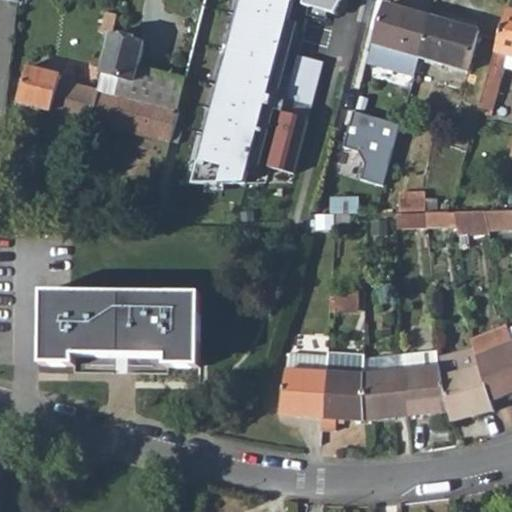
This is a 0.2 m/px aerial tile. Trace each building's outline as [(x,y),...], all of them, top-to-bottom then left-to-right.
[(243,0),(203,157),(199,157),(192,179),(204,181),(208,162),(224,165),(220,180),(247,181),(295,0),(243,0)] [(308,0),(307,3),(339,11),(348,0),(308,0)] [(371,67),(415,79),(421,60),(433,19),(387,6),(371,67)] [(511,10),(507,9),(484,93),(497,97),(506,69),(511,70),(511,10)] [(114,38),(119,18),(109,15),(104,36),(114,38)] [(480,32),(433,19),(421,60),(468,73),(480,32)] [(145,47),(114,38),(110,54),(105,76),(137,84),(140,69),(145,47)] [(317,104),(324,59),(299,55),(291,99),(317,104)] [(17,102),(89,121),(101,92),(62,82),(64,75),(26,66),(17,102)] [(188,82),(140,69),(137,84),(105,76),(101,92),(178,113),(186,88),(188,82)] [(89,121),(168,142),(178,113),(101,92),(89,121)] [(285,109),(270,166),(298,173),(313,116),(285,109)] [(398,123),(353,113),(345,148),(358,151),(366,162),(362,179),(384,184),(398,123)] [(507,192),(503,211),(511,210),(511,159),(504,190),(507,192)] [(426,192),(400,192),(401,211),(427,210),(426,192)] [(335,199),(336,216),(339,216),(338,233),(370,231),(370,229),(370,215),(362,215),(362,198),(335,199)] [(511,210),(503,211),(489,211),(493,229),(511,228),(511,210)] [(430,227),(460,225),(458,212),(450,212),(428,213),(430,227)] [(488,212),(458,212),(460,225),(461,235),(493,235),(488,212)] [(399,228),(430,227),(428,213),(398,214),(399,228)] [(370,229),(399,228),(398,214),(375,215),(370,215),(370,229)] [(336,291),(335,310),(361,310),(362,291),(336,291)] [(205,299),(47,295),(45,365),(78,366),(79,357),(171,361),(170,369),(203,370),(205,299)] [(511,322),(511,320),(476,333),(479,348),(479,349),(493,404),(511,396),(511,322)] [(479,348),(444,357),(445,371),(452,416),(454,425),(496,415),(493,404),(479,349),(479,348)] [(282,417),(323,420),(329,374),(330,357),(292,354),(290,372),(282,417)] [(337,421),(366,424),(367,365),(367,360),(330,357),(329,374),(323,420),(322,434),(336,435),(337,421)] [(409,420),(452,416),(445,371),(444,357),(406,361),(409,420)] [(406,361),(367,365),(366,424),(409,420),(406,361)]
